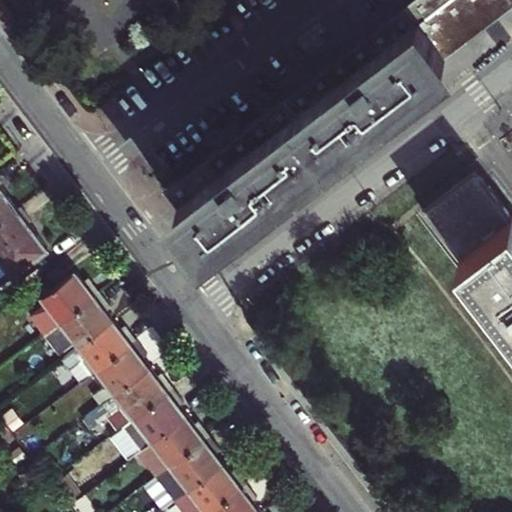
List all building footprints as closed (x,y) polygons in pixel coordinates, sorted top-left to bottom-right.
[(511,5),(511,0),(406,0),(165,189),(176,204),(424,15),(429,22),(423,27),(446,57),(491,21),(511,5)] [(204,241),(446,57),(423,27),(429,22),(424,15),(176,204),(204,241)] [(0,221),(18,208),(0,185),(0,182),(2,181),(0,178),(0,221)] [(511,218),(482,179),(431,218),(511,323),(511,218)] [(18,208),(0,221),(0,256),(14,274),(48,248),(38,235),(28,222),(31,219),(21,206),(18,208)] [(47,291),(42,295),(47,301),(30,314),(45,333),(100,291),(94,284),(88,277),(83,281),(75,270),(47,291)] [(37,277),(28,284),(33,292),(43,285),(37,277)] [(100,291),(45,333),(59,352),(76,339),(80,344),(113,318),(105,309),(111,305),(105,298),(100,291)] [(80,344),(62,357),(80,381),(92,372),(136,338),(131,331),(125,323),(120,328),(113,318),(80,344)] [(103,385),(91,394),(99,405),(149,366),(142,357),(147,352),(142,345),(136,338),(92,372),(103,385)] [(99,405),(118,428),(173,386),(167,378),(162,371),(156,376),(149,366),(99,405)] [(118,428),(110,434),(128,458),(138,450),(186,414),(178,404),(184,400),(178,393),(173,386),(118,428)] [(0,416),(13,433),(24,424),(11,407),(0,416)] [(138,450),(156,474),(210,434),(204,426),(198,419),(193,424),(186,414),(138,450)] [(25,440),(35,454),(45,447),(34,433),(25,440)] [(162,508),(174,499),(222,462),(215,452),(221,448),(215,441),(210,434),(156,474),(143,484),(162,508)] [(222,462),(174,499),(184,511),(205,511),(246,481),(241,474),(235,467),(229,471),(222,462)] [(66,473),(54,482),(68,499),(80,491),(66,473)] [(205,511),(255,511),(259,509),(252,500),(257,496),(252,489),(246,481),(205,511)]
